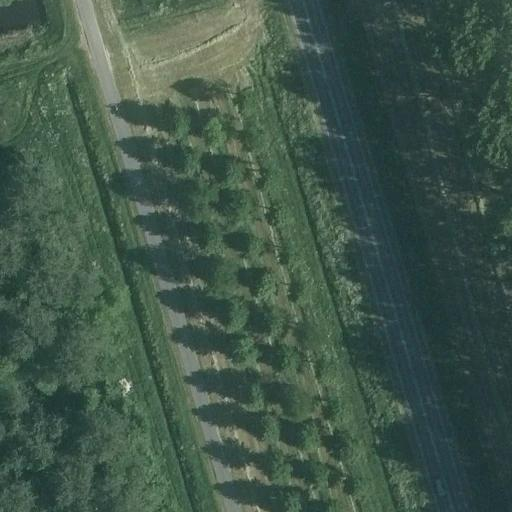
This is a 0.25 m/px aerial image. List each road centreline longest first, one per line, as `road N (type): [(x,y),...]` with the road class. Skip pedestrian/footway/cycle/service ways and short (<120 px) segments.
road 1 (unclassified): [(233,511),(83,0)]
road 2 (trunk): [(453,511),(304,0)]
road 3 (track): [(0,138),(31,103),(42,73),(97,54)]
